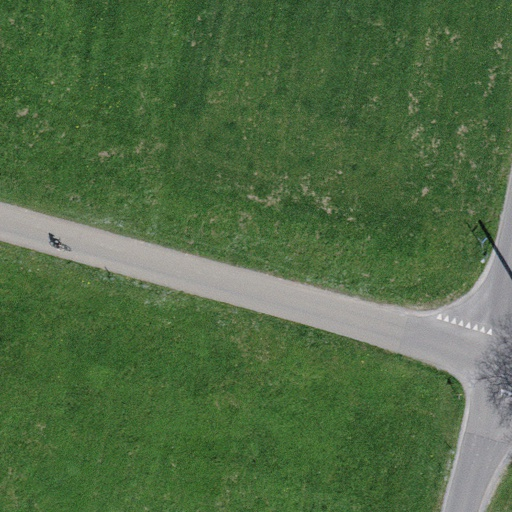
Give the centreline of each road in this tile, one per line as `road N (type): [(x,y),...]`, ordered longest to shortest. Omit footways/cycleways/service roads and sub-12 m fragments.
road 1 (unclassified): [(0,232),(511,363)]
road 2 (track): [(511,288),(462,511)]
